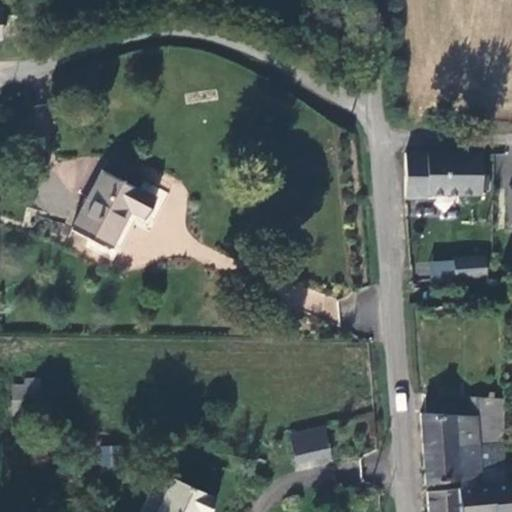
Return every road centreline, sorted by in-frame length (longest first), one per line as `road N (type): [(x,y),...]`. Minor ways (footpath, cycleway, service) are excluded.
road 1 (unclassified): [(371,114),(405,511)]
road 2 (unclassified): [(371,114),(225,40),(169,31),(127,36),(0,81)]
